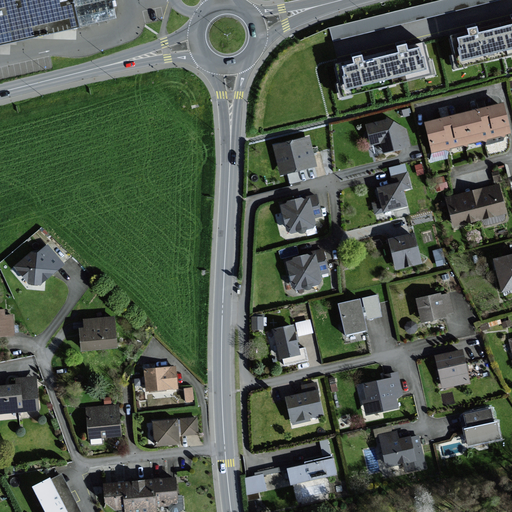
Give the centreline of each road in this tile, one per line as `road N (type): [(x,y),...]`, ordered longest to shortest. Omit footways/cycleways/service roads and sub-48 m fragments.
road 1 (residential): [(414,155),(252,200),(242,307)]
road 2 (residential): [(225,447),(81,461),(39,356)]
road 3 (residential): [(244,387),(463,332)]
road 4 (tertiary): [(222,307),(230,124)]
road 5 (tertiary): [(225,447),(222,307)]
road 6 (residential): [(0,91),(121,61)]
road 7 (residential): [(244,387),(252,459),(299,454)]
